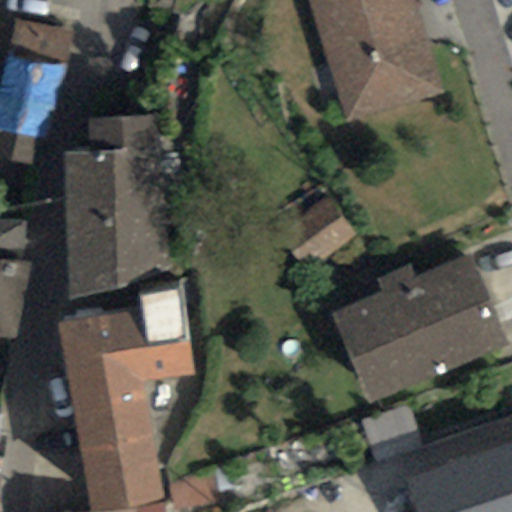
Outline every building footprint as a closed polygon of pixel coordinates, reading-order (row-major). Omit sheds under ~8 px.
[(401,0),(310,0),(342,112),(426,88),(401,0)] [(12,59),(0,110),(0,166),(30,174),(55,69),(12,59)] [(70,141),(73,288),(170,259),(154,109),(88,110),(91,140),(70,141)] [(282,228),(303,263),(343,238),(322,204),(282,228)] [(26,256),(0,251),(0,331),(12,334),(26,256)] [(329,313),(359,393),(494,343),(464,263),(329,313)] [(63,323),(89,500),(146,491),(129,377),(179,370),(170,307),(63,323)] [(511,511),(511,450),(434,479),(446,511),(511,511)]
